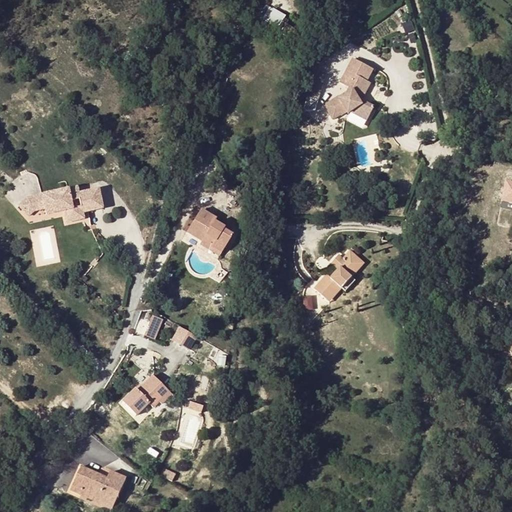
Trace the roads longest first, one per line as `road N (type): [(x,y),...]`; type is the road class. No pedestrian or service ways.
road 1 (residential): [(0,495),(115,355),(138,290)]
road 2 (residential): [(511,75),(458,154),(432,210),(425,249)]
road 3 (track): [(101,373),(0,272)]
